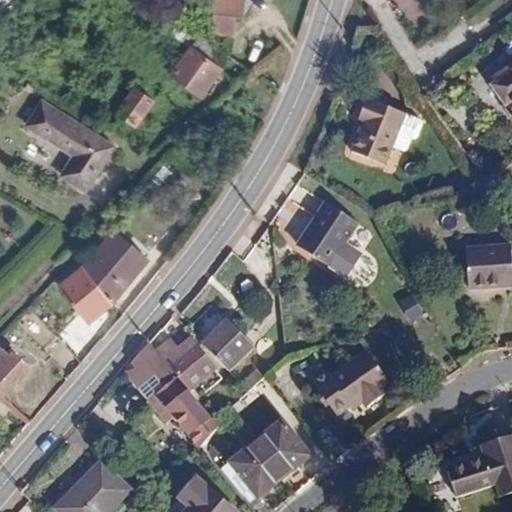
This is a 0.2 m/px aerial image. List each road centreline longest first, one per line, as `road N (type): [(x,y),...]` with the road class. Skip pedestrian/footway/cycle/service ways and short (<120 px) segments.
road 1 (tertiary): [(330,0),(318,51),(259,175),(193,267),(0,489)]
road 2 (residential): [(287,511),(493,371),(511,368)]
